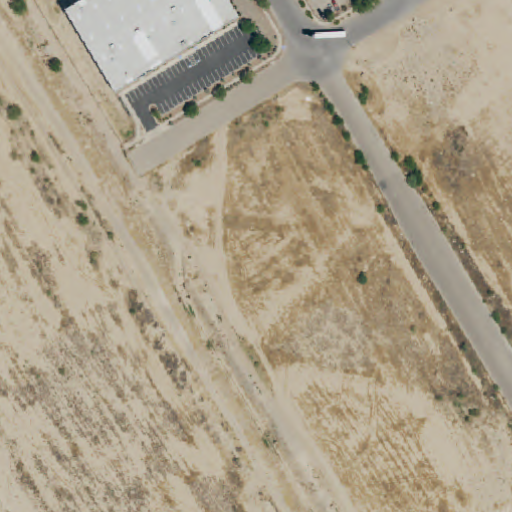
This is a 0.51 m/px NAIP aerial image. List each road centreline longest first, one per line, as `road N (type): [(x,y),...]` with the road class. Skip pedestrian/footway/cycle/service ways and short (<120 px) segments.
road 1 (residential): [(283,0),(511,385)]
road 2 (residential): [(138,165),(408,0)]
